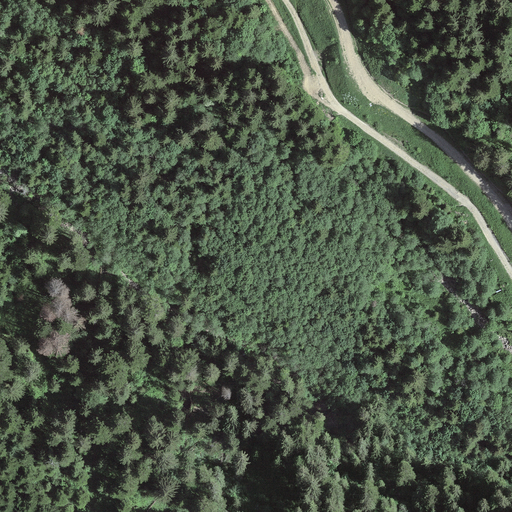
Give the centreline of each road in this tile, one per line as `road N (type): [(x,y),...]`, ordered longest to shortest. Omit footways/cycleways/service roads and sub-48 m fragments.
road 1 (track): [(285,0),(337,104),(469,199),(511,264)]
road 2 (track): [(511,215),(359,74),(333,0)]
